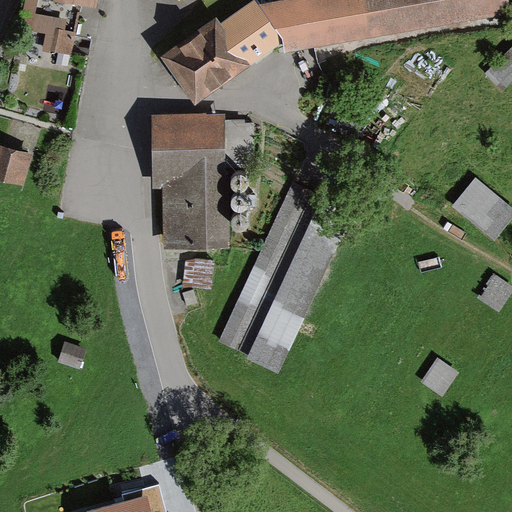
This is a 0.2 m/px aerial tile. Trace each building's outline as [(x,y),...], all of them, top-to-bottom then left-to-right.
[(506,12),(504,0),(282,0),(252,5),(220,27),(216,20),(160,58),(191,104),(277,49),(279,53),(506,12)] [(504,86),(511,78),(511,46),(488,69),(504,86)] [(223,114),(150,116),(152,183),(162,183),(164,250),(224,248),(221,170),(254,169),(252,124),(223,125),(223,114)] [(29,156),(0,148),(0,182),(21,188),(29,156)] [(511,220),(511,212),(475,182),(454,208),(495,241),(511,220)] [(350,215),(294,189),(221,345),(277,371),(350,215)] [(511,290),(511,287),(492,275),(477,300),(498,313),(511,290)] [(82,350),(63,345),(58,365),(77,370),(82,350)] [(456,373),(438,361),(423,382),(441,395),(456,373)] [(169,511),(159,478),(75,502),(78,511),(169,511)]
